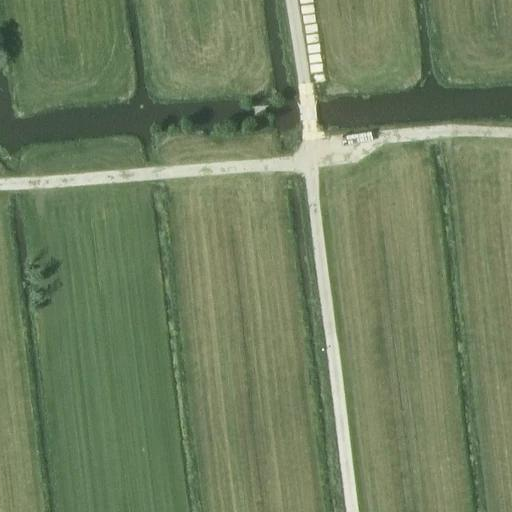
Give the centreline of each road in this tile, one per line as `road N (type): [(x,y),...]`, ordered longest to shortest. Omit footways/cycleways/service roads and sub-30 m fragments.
road 1 (track): [(0,184),(250,168),(385,136),(511,132)]
road 2 (track): [(352,511),(292,0)]
